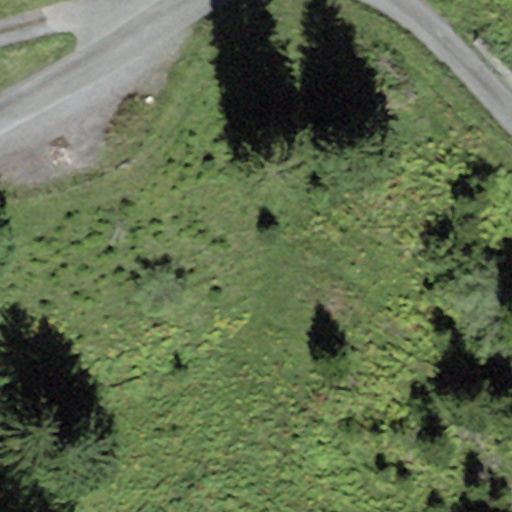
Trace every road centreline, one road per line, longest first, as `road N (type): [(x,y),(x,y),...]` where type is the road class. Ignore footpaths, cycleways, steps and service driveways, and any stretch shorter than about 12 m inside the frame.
road 1 (track): [(0,125),(207,0)]
road 2 (track): [(382,0),(478,72),(511,109)]
